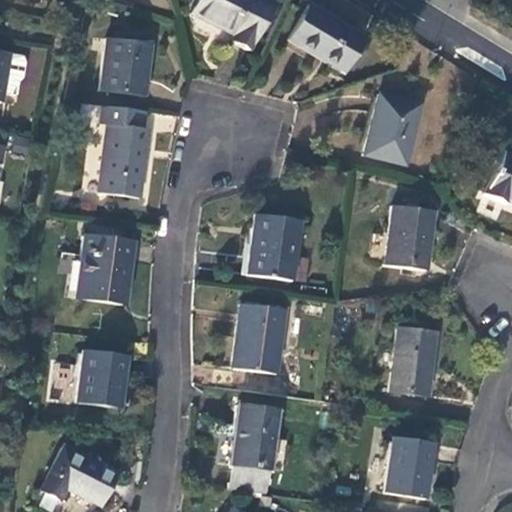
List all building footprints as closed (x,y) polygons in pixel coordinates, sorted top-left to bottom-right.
[(272,3),(265,0),(198,0),(191,15),(232,37),(230,43),(248,52),(272,3)] [(364,37),(308,4),(286,41),(341,74),(364,37)] [(144,97),(149,44),(104,39),(98,92),(144,97)] [(9,53),(0,51),(0,103),(1,104),(2,94),(4,81),(9,53)] [(22,55),(9,53),(4,81),(18,83),(24,80),(27,59),(22,55)] [(4,81),(2,94),(16,96),(18,83),(4,81)] [(403,167),(420,105),(378,95),(362,156),(403,167)] [(143,128),(145,111),(99,106),(98,125),(105,126),(97,194),(140,199),(148,129),(143,128)] [(511,156),(502,152),(483,196),(503,206),(506,200),(511,202),(511,156)] [(425,272),(433,211),(391,206),(383,267),(425,272)] [(300,220),(254,214),(245,276),(291,282),(300,220)] [(124,305),(132,242),(83,236),(74,300),(124,305)] [(275,375),(284,310),(244,306),(242,321),(237,321),(230,369),(275,375)] [(427,397),(435,332),(397,328),(388,392),(427,397)] [(118,409),(125,357),(81,351),(74,403),(118,409)] [(228,465),(229,465),(267,471),(270,471),(280,410),(237,405),(228,465)] [(432,442),(391,437),(383,495),(424,500),(432,442)] [(115,474),(62,447),(39,492),(58,502),(65,489),(98,507),(115,474)] [(226,489),(264,495),(267,471),(229,465),(226,489)]
